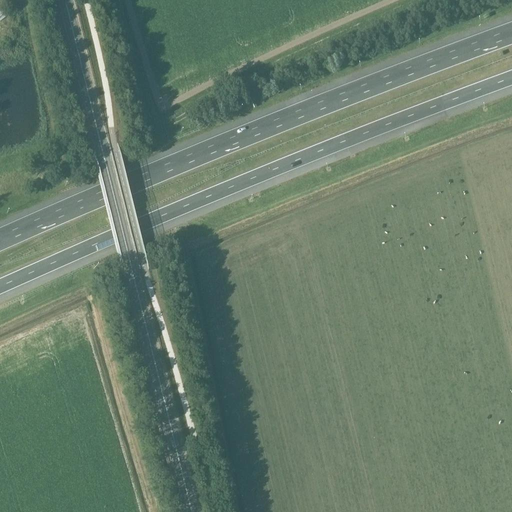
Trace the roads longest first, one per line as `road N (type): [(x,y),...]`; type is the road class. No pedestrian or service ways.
road 1 (motorway): [(0,286),(511,77)]
road 2 (motorway): [(511,33),(0,240)]
road 3 (secondary): [(191,511),(64,0)]
